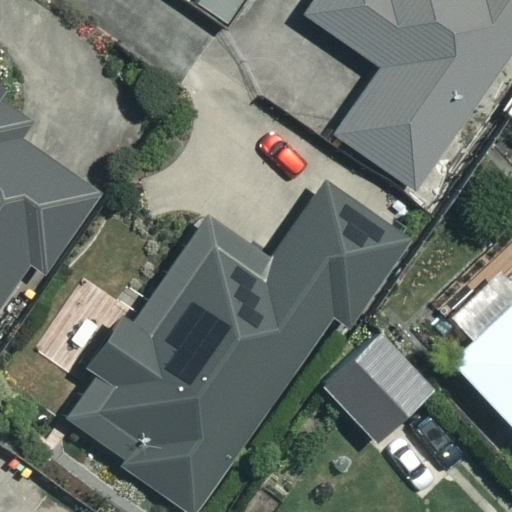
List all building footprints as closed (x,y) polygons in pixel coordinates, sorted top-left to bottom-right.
[(511,23),(511,0),(306,0),(299,11),(371,60),(325,128),(406,183),(511,23)] [(511,81),(492,100),(511,122),(511,81)] [(0,287),(21,255),(39,266),(90,187),(0,128),(0,96),(3,93),(0,90),(0,287)] [(398,235),(318,177),(252,269),(192,225),(123,320),(82,290),(56,327),(100,359),(58,417),(182,507),(326,308),(338,317),(398,235)] [(511,255),(497,270),(489,262),(439,309),(460,331),(437,352),(511,431),(511,255)] [(423,380),(367,324),(311,380),(367,436),(423,380)]
